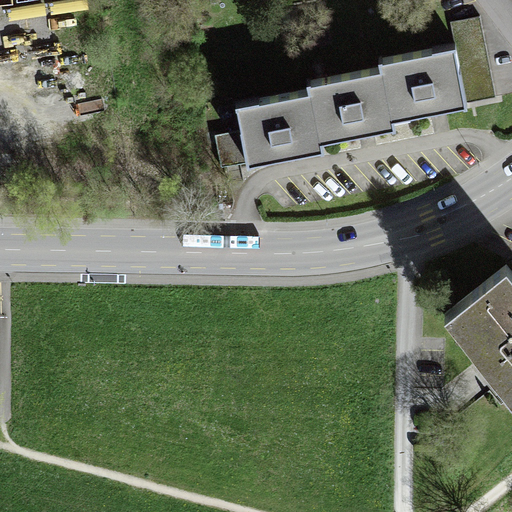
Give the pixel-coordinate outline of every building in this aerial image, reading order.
[(189,0),(194,20),(281,4),(279,0),(189,0)] [(381,62),(382,69),(394,117),(446,105),(462,101),(449,46),(381,62)] [(395,122),(394,117),(382,69),(309,81),(309,89),(319,138),(358,131),(395,122)] [(320,144),(319,138),(309,89),(232,105),(237,131),(243,160),(286,151),(320,144)] [(243,160),(237,131),(214,136),(220,165),(243,160)] [(511,288),(497,270),(441,313),(511,403),(511,288)]
